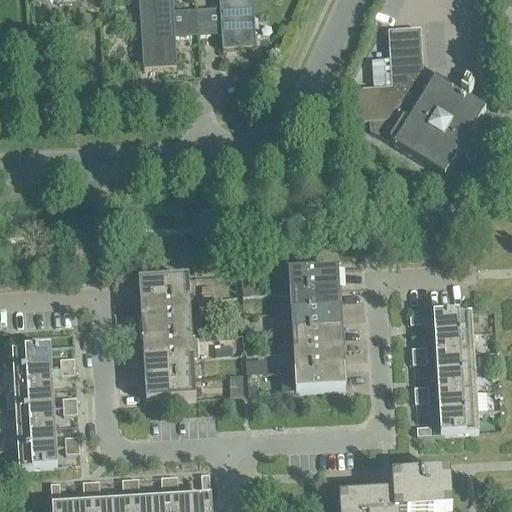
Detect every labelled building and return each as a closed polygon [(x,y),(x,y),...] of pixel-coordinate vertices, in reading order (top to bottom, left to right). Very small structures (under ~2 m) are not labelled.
[(170,0),(139,0),(144,72),(143,73),(143,74),(175,72),(175,70),(175,71),(173,41),(198,40),(196,15),(171,17),(170,0)] [(219,0),(220,14),(196,15),(198,40),(222,38),(223,53),(222,53),(222,54),(254,52),(254,51),(250,0),(219,0)] [(390,92),(353,94),(355,126),(443,181),(459,156),(464,159),(474,142),(469,139),(484,114),(468,105),(472,97),(464,92),(460,99),(434,83),(430,89),(420,83),(422,80),(419,33),(387,35),(389,63),(390,89),(390,92)] [(389,63),(370,65),(371,90),(390,89),(389,63)] [(154,90),(156,112),(167,111),(166,89),(154,90)] [(292,276),(293,297),(337,294),(336,275),(337,275),(337,274),(292,276)] [(265,278),(240,279),(241,300),(266,299),(265,278)] [(138,287),(140,306),(184,304),(183,283),(137,286),(138,287)] [(211,289),(201,290),(201,300),(211,300),(211,289)] [(293,297),(294,317),(339,314),(337,294),(293,297)] [(140,306),(141,326),(185,323),(184,304),(140,306)] [(294,317),(296,337),(340,334),(339,314),(294,317)] [(433,339),(433,340),(472,338),(472,337),(470,337),(469,318),(471,318),(470,317),(432,319),(432,321),(434,321),(435,339),(433,339)] [(409,321),(409,324),(409,329),(423,329),(423,320),(409,321)] [(141,326),(142,346),(187,343),(185,323),(141,326)] [(296,337),(297,356),(341,354),(340,334),(296,337)] [(434,359),(434,360),(473,357),(471,357),(470,339),(472,338),(433,340),(433,341),(435,341),(436,359),(434,359)] [(142,346),(143,366),(188,363),(187,343),(142,346)] [(230,350),(214,351),(215,361),(230,360),(230,350)] [(12,375),(50,373),(50,372),(49,372),(47,354),(49,354),(49,352),(11,355),(11,356),(13,356),(14,375),(12,375)] [(411,353),(411,361),(425,360),(425,352),(411,353)] [(297,356),(298,376),(342,373),(341,354),(297,356)] [(436,379),(474,377),(474,376),(472,376),(471,358),(473,358),(473,357),(434,360),(436,360),(437,378),(436,379)] [(425,360),(411,361),(412,369),(426,368),(425,360)] [(59,364),(60,372),(74,372),(73,363),(59,364)] [(143,366),(145,385),(189,383),(188,363),(143,366)] [(265,364),(245,365),(246,379),(266,377),(265,364)] [(74,372),(60,372),(60,381),(74,380),(74,372)] [(13,394),(13,395),(52,393),(52,392),(50,392),(49,374),(51,374),(50,373),(12,375),(12,376),(14,376),(15,394),(13,394)] [(342,373),(298,376),(299,397),(344,394),(344,393),(343,393),(342,373)] [(437,398),(437,399),(475,396),(473,396),(472,378),(474,378),(474,377),(436,379),(436,380),(438,380),(439,398),(437,398)] [(241,379),(228,380),(229,401),(243,400),(241,379)] [(189,383),(145,385),(146,405),(145,405),(145,406),(190,403),(189,383)] [(256,389),(247,389),(248,400),(256,400),(256,389)] [(413,392),(414,400),(428,399),(427,391),(413,392)] [(14,414),(53,412),(53,411),(51,412),(50,393),(52,393),(13,395),(13,396),(15,395),(16,414),(14,414)] [(438,418),(477,416),(476,415),(475,416),(473,397),(475,397),(475,396),(437,399),(439,399),(440,418),(438,418)] [(428,399),(414,400),(414,408),(428,408),(428,399)] [(62,403),(62,411),(76,411),(76,402),(62,403)] [(76,411),(62,411),(63,420),(77,419),(76,411)] [(16,433),(16,434),(54,432),(54,431),(52,431),(51,413),(53,413),(53,412),(14,414),(14,415),(16,415),(18,433),(16,433)] [(477,416),(438,418),(438,419),(440,419),(441,438),(439,438),(439,439),(478,437),(478,435),(476,436),(475,417),(477,417),(477,416)] [(415,432),(416,440),(430,440),(430,431),(415,432)] [(17,453),(17,454),(55,451),(53,451),(52,432),(54,432),(16,434),(16,435),(18,435),(19,453),(17,453)] [(64,442),(65,451),(79,450),(78,442),(64,442)] [(79,450),(65,451),(65,459),(79,458),(79,450)] [(55,451),(17,454),(19,454),(20,473),(18,473),(18,474),(57,472),(57,471),(55,471),(54,452),(55,452),(55,451)] [(209,493),(208,479),(200,480),(201,494),(209,493)] [(444,511),(443,480),(442,479),(390,482),(392,499),(344,502),(344,511),(444,511)] [(177,481),(168,482),(169,496),(177,495),(177,481)] [(169,496),(168,482),(160,482),(161,496),(169,496)] [(130,498),(129,484),(121,485),(122,499),(130,498)] [(137,484),(129,484),(130,498),(138,498),(137,484)] [(91,501),(90,486),(82,487),(83,501),(91,501)] [(98,486),(90,486),(91,501),(99,500),(98,486)] [(50,489),(51,503),(59,503),(58,488),(50,489)] [(190,504),(189,504),(189,511),(210,511),(210,503),(209,503),(209,505),(190,506),(190,504)]
